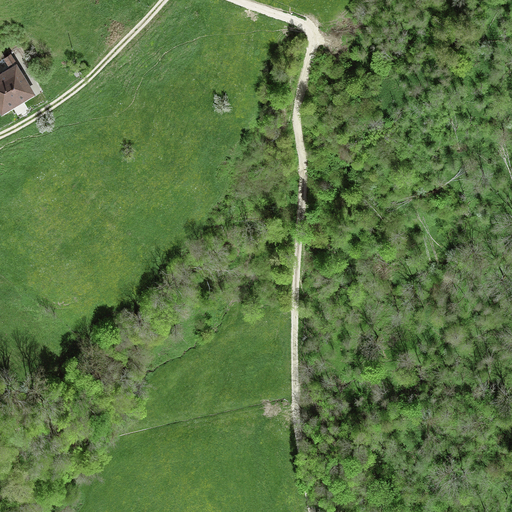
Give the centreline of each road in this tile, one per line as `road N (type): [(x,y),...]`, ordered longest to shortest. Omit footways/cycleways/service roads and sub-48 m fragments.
road 1 (track): [(238,0),(304,25),(314,43),(297,101),(294,343),(311,511)]
road 2 (track): [(0,136),(61,103),(156,0)]
